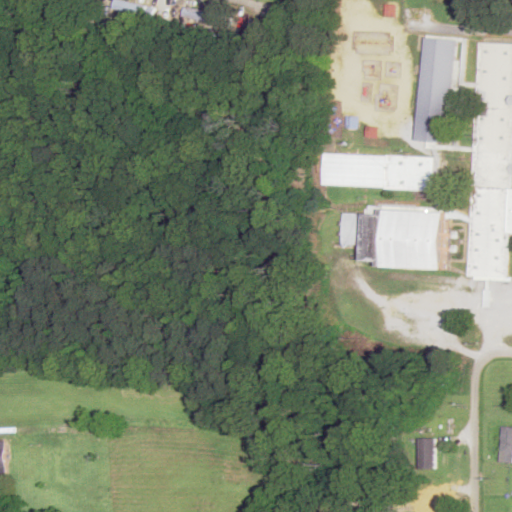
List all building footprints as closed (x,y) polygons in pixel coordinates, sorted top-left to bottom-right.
[(153,20),(156,9),(120,0),(115,0),(113,9),(153,20)] [(483,0),(459,0),(460,11),(484,11),(483,0)] [(182,18),(224,28),(227,18),(185,7),(182,18)] [(511,45),(480,44),(479,83),(465,83),(466,39),(422,38),(420,141),(451,142),(452,90),(476,90),(471,301),(510,302),(511,234),(511,45)] [(325,187),(438,190),(439,157),(326,153),(325,187)] [(444,270),(446,213),(344,209),(342,246),(364,247),(363,261),(379,262),(379,268),(444,270)] [(454,435),(454,420),(427,419),(426,435),(454,435)] [(511,427),(502,427),(501,462),(511,462),(511,427)] [(0,442),(5,442),(5,435),(17,435),(18,465),(6,466),(6,459),(0,459),(0,442)] [(438,438),(420,438),(420,471),(438,471),(438,438)]
